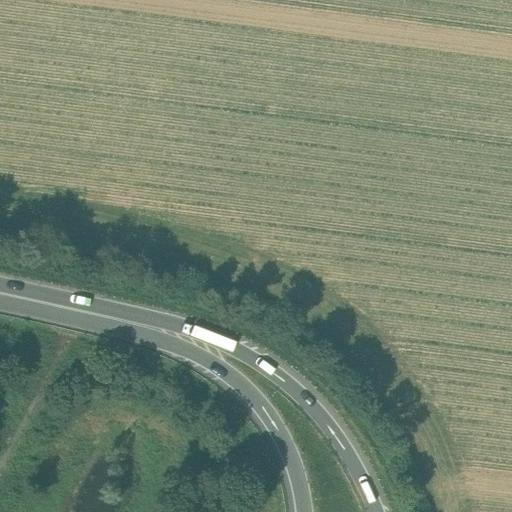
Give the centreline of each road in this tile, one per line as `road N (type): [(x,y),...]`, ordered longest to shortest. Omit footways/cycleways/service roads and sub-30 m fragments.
road 1 (motorway): [(375,511),(323,422),(243,357),(154,320),(0,287)]
road 2 (motorway): [(0,302),(189,357),(239,382),(289,446),(304,511)]
